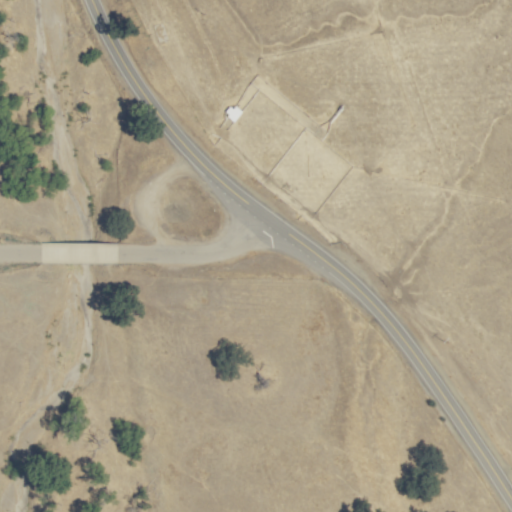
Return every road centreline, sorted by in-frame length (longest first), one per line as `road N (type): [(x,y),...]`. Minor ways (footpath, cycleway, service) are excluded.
road 1 (secondary): [(511,509),(407,351),(345,276),(286,243),(206,180),(119,65),(94,0)]
road 2 (residential): [(116,254),(286,243)]
